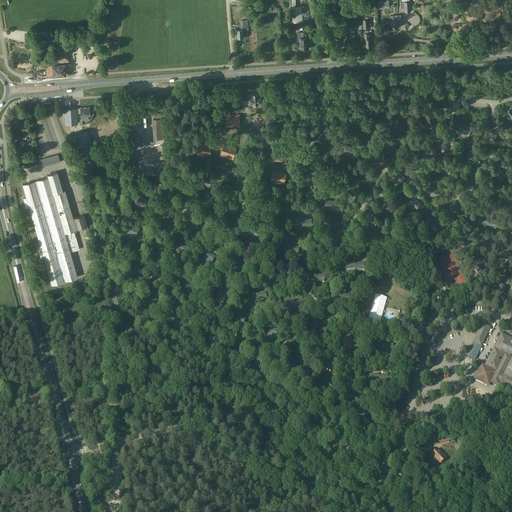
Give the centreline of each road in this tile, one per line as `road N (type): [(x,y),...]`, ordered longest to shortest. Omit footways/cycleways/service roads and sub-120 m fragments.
road 1 (primary): [(88,84),(511,55)]
road 2 (unclassified): [(384,467),(268,409),(116,441)]
road 3 (primary): [(67,453),(2,207)]
road 4 (track): [(119,317),(264,399),(268,409)]
road 5 (track): [(193,422),(233,459),(321,511)]
